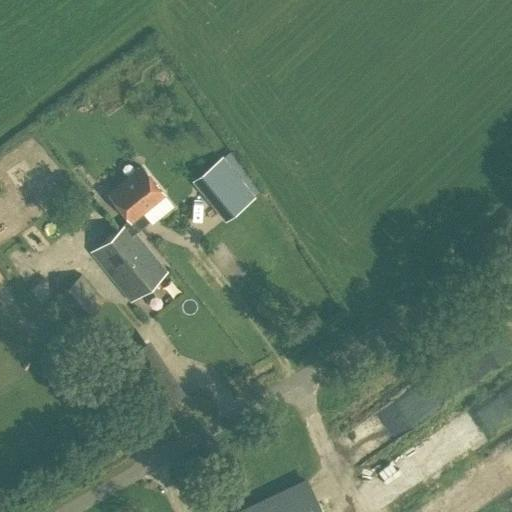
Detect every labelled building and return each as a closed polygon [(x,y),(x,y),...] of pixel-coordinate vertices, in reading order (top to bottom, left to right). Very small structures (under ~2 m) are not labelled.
[(222,156),(192,180),(224,221),(255,196),(222,156)] [(131,300),(166,271),(134,232),(146,223),(138,213),(163,193),(141,166),(108,193),(129,218),(90,251),(131,300)] [(187,245),(219,222),(208,206),(176,228),(187,245)] [(76,323),(103,301),(80,273),(53,295),(76,323)] [(166,364),(126,391),(144,417),(184,391),(166,364)] [(240,511),(322,511),(307,480),(240,511)]
